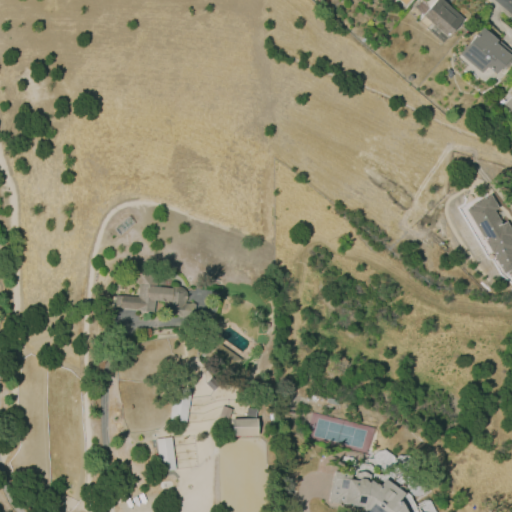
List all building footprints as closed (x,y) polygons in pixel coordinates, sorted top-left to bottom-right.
[(433,0),(441,0),(462,18),(447,36),(421,14),(433,0)] [(480,26),(497,39),(494,42),(495,43),(498,40),(511,51),(511,59),(504,69),(500,66),(495,73),(493,71),(488,77),(458,53),(480,26)] [(511,92),(503,105),(511,110),(511,92)] [(466,208),(472,204),(472,203),(489,193),(496,206),(492,209),(500,222),(504,219),(511,232),(511,234),(511,235),(511,236),(511,279),(507,270),(503,272),(466,208)] [(180,302),(179,314),(166,312),(167,300),(153,299),(152,310),(112,306),(113,293),(136,295),(137,284),(169,287),(169,284),(176,285),(180,286),(183,289),(185,291),(185,294),(185,296),(184,299),(183,300),(182,301),(180,302)] [(209,358),(228,373),(239,359),(220,344),(209,358)] [(188,388),(172,386),(168,419),(184,421),(188,388)] [(230,416),(230,434),(256,433),(256,416),(230,416)] [(170,435),(154,437),(157,469),(174,467),(170,435)] [(333,470),(351,473),(350,478),(356,479),(359,477),(364,477),(368,481),(369,478),(379,484),(383,478),(403,493),(399,500),(405,507),(407,511),(366,511),(365,511),(362,507),(328,502),(333,470)]
